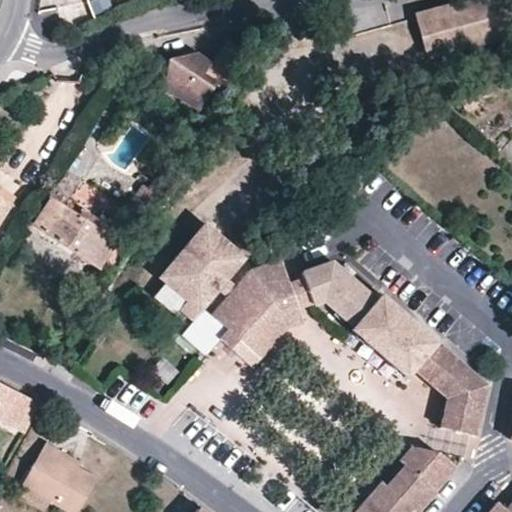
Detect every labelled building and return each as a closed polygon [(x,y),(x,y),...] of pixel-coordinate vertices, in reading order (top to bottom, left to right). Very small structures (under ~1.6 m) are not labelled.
[(511,23),(511,0),(466,0),(414,15),(424,49),(511,23)] [(300,15),(291,18),(293,26),(302,24),(300,15)] [(250,54),(228,39),(212,64),(206,73),(228,88),(250,54)] [(206,73),(212,64),(196,53),(168,57),(165,86),(199,109),(217,81),(228,88),(206,73)] [(493,96),(488,86),(476,91),(481,102),(493,96)] [(161,199),(177,178),(166,171),(151,192),(161,199)] [(121,231),(84,206),(78,214),(52,197),(33,225),(97,268),(121,231)] [(0,220),(9,204),(0,198),(0,220)] [(226,296),(234,287),(224,279),(243,257),(203,223),(158,276),(184,299),(177,307),(190,318),(216,288),(226,296)] [(248,269),(242,277),(296,325),(302,322),(280,260),(248,269)] [(353,327),(375,301),(339,270),(331,263),(299,274),(311,305),(323,301),(353,327)] [(296,325),(242,277),(234,287),(226,296),(209,316),(212,320),(227,330),(218,340),(230,351),(239,340),(260,358),(283,331),(296,325)] [(437,344),(380,296),(375,301),(353,327),(350,329),(369,346),(374,340),(413,372),(414,370),(437,344)] [(413,372),(374,340),(369,346),(407,378),(413,372)] [(487,385),(437,344),(414,370),(446,401),(442,429),(474,436),(487,385)] [(0,423),(14,430),(29,400),(0,385),(0,423)] [(55,456),(58,449),(46,442),(21,485),(51,501),(71,511),(78,511),(96,480),(78,469),(55,456)] [(419,511),(457,468),(440,453),(412,448),(399,462),(404,466),(387,487),(382,482),(378,487),(357,511),(409,511),(410,511),(411,511),(419,511)] [(82,462),(58,449),(55,456),(78,469),(82,462)] [(44,511),(51,501),(21,485),(15,495),(43,511),(44,511)] [(506,511),(504,511),(495,502),(487,511),(506,511)]
